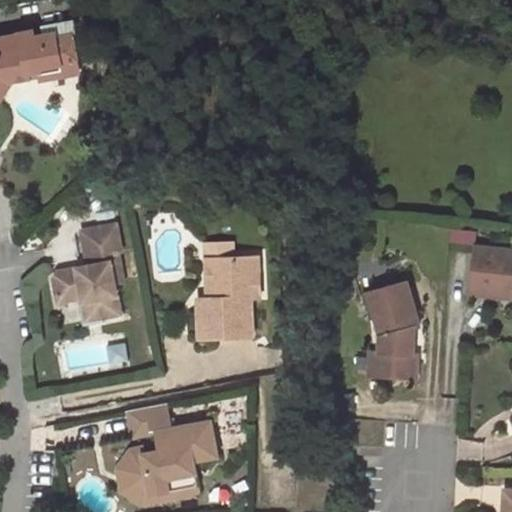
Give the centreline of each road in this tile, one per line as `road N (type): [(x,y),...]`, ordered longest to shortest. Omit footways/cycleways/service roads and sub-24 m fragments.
road 1 (unknown): [(18,432),(51,412),(246,359)]
road 2 (residential): [(0,327),(17,389),(10,511)]
